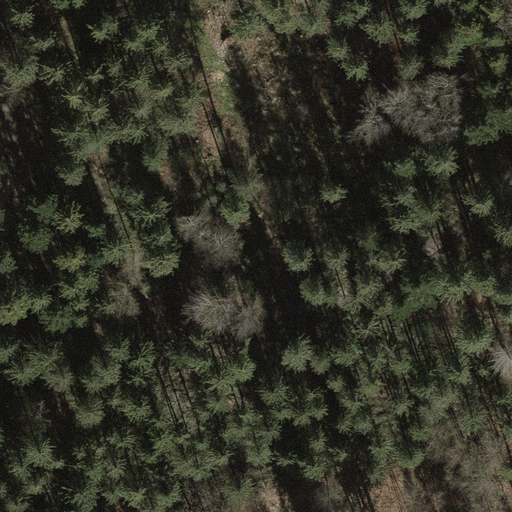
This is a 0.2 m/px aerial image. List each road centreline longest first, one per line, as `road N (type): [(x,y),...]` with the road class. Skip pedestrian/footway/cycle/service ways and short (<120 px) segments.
road 1 (track): [(511,193),(349,300),(268,312),(111,307),(58,319),(0,349)]
road 2 (track): [(0,89),(14,147),(0,208)]
